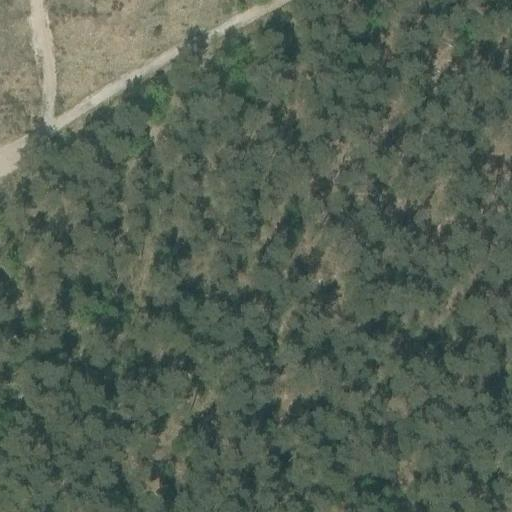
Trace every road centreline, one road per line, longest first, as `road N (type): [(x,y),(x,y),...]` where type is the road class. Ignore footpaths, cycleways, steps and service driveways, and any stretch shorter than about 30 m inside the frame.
road 1 (track): [(368,511),(511,461)]
road 2 (track): [(32,0),(48,133)]
